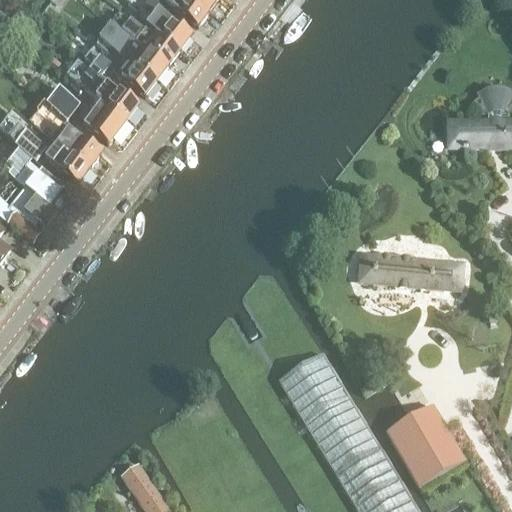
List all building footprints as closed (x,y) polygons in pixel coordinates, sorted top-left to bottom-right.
[(157,8),(146,0),(120,0),(138,14),(134,19),(143,26),(157,8)] [(146,0),(157,8),(163,0),(146,0)] [(208,17),(185,0),(170,0),(167,5),(169,12),(196,33),(208,17)] [(219,2),(216,0),(185,0),(208,17),(219,2)] [(155,21),(146,33),(178,57),(189,42),(161,21),(155,21)] [(178,57),(146,33),(144,35),(139,30),(138,31),(130,25),(121,35),(110,27),(109,29),(167,72),(178,57)] [(167,72),(109,29),(99,42),(125,61),(124,62),(156,87),(167,72)] [(103,60),(95,70),(104,78),(112,68),(103,60)] [(61,67),(52,61),(49,66),(57,72),(61,67)] [(156,87),(124,62),(120,67),(127,73),(120,83),(144,102),(156,87)] [(138,111),(113,92),(105,86),(103,88),(98,84),(102,78),(104,79),(104,78),(95,70),(93,69),(90,73),(87,71),(83,69),(78,70),(74,72),(72,78),(72,81),(75,86),(88,96),(87,97),(94,102),(102,108),(99,111),(124,130),(138,111)] [(46,109),(58,118),(50,128),(60,136),(68,126),(67,125),(80,108),(59,92),(46,109)] [(488,118),(488,125),(504,125),(503,118),(505,115),(509,117),(511,114),(511,102),(511,103),(511,101),(511,98),(477,99),(480,103),(473,108),(482,118),(486,115),(488,118)] [(44,124),(52,114),(44,108),(36,117),(44,124)] [(124,130),(99,111),(91,121),(84,116),(81,120),(88,125),(84,130),(109,149),(124,130)] [(488,125),(449,126),(449,151),(511,150),(511,125),(504,125),(488,125)] [(36,166),(46,152),(26,136),(16,149),(36,166)] [(61,144),(57,149),(90,173),(101,158),(77,140),(69,150),(61,144)] [(90,173),(57,149),(46,165),(78,189),(90,173)] [(42,170),(23,193),(58,220),(69,204),(56,194),(62,187),(42,170)] [(58,220),(23,193),(8,212),(15,217),(8,226),(33,246),(40,238),(28,228),(31,224),(46,235),(58,220)] [(6,232),(0,227),(0,267),(11,253),(0,244),(0,230),(1,230),(5,233),(6,232)] [(395,288),(395,291),(411,293),(412,290),(460,295),(463,269),(413,264),(414,261),(378,258),(378,261),(362,259),(359,285),(395,288)] [(416,511),(322,358),(278,385),(356,511),(416,511)] [(387,437),(419,492),(465,466),(433,410),(387,437)] [(167,511),(138,470),(122,482),(142,511),(167,511)]
